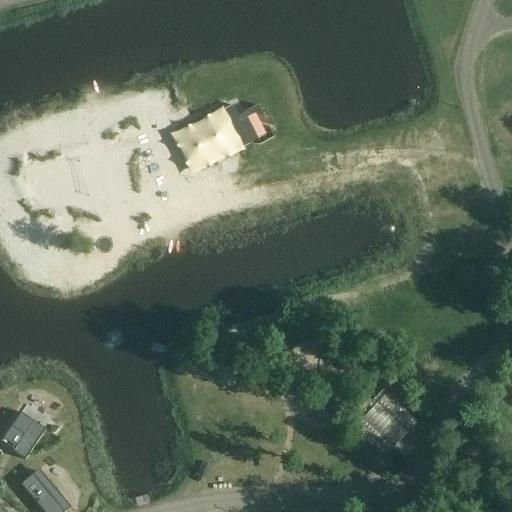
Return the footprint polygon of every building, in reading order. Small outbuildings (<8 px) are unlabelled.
[(511,98),(492,101),(495,126),(511,124),(511,98)] [(245,112),(258,139),(266,134),(255,114),(261,111),(257,106),(245,112)] [(305,362),(312,371),(327,359),(319,350),(305,362)] [(347,365),(344,373),(353,375),(355,367),(347,365)] [(320,391),(323,399),(332,396),(329,388),(320,391)] [(360,414),(349,426),(358,435),(384,459),(390,452),(394,447),(363,416),(374,403),(408,434),(418,423),(383,390),(372,402),(367,397),(356,410),(360,414)] [(14,425),(0,445),(25,460),(44,430),(28,420),(21,431),(14,425)] [(223,474),(244,466),(240,455),(219,462),(223,474)] [(61,511),(32,477),(21,486),(42,511),(61,511)]
